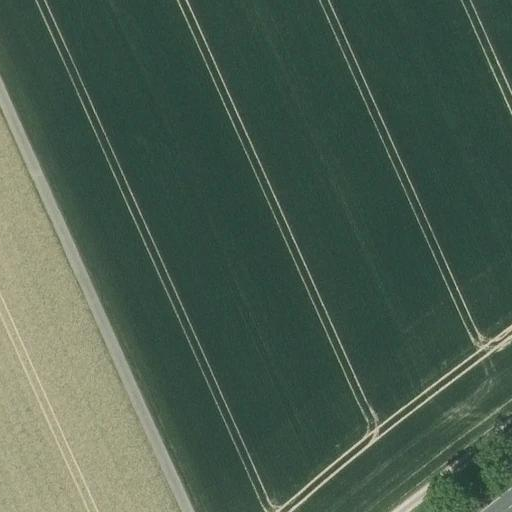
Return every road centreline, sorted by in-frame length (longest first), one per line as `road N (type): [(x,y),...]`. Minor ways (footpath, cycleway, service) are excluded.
road 1 (track): [(187,511),(0,93)]
road 2 (track): [(398,511),(511,423)]
